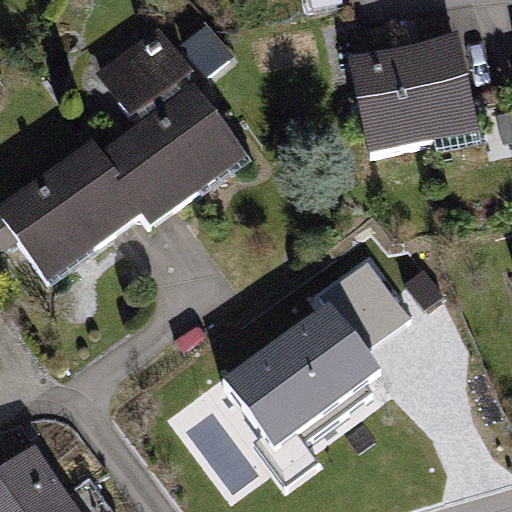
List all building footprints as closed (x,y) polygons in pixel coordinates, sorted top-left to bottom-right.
[(138,146),(100,174),(145,236),(155,249),(252,177),(156,48),(98,91),(138,146)] [(481,150),(459,55),(352,79),(374,174),(481,150)] [(511,105),(500,108),(509,146),(511,145),(511,105)] [(50,305),(145,236),(100,174),(91,161),(0,227),(0,266),(14,256),(50,305)] [(433,336),(390,269),(326,310),(337,327),(199,415),(246,488),(390,397),(375,373),(433,336)] [(69,511),(38,463),(0,488),(0,511),(69,511)]
